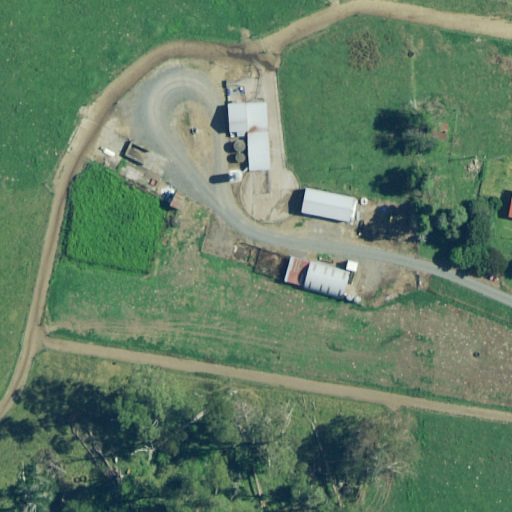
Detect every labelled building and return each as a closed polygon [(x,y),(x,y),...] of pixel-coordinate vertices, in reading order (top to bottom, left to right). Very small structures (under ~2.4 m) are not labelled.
[(270,130),(268,103),(230,106),(232,137),(246,137),(246,131),(270,130)] [(271,133),(249,134),(251,172),(273,171),(271,133)] [(356,199),(307,189),(303,213),(351,223),(356,199)] [(187,197),(178,193),(171,206),(180,211),(187,197)] [(350,273),(293,257),(286,282),(343,299),(350,273)]
